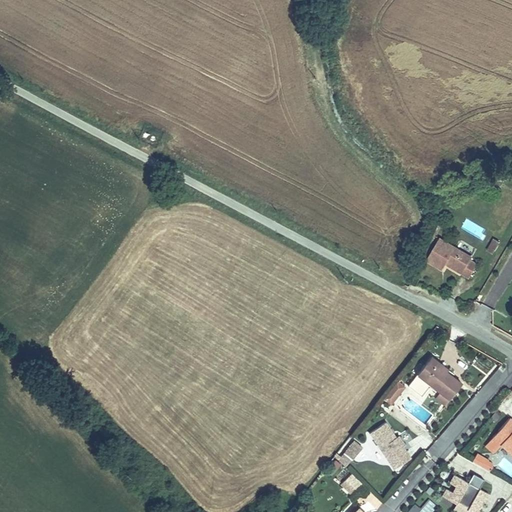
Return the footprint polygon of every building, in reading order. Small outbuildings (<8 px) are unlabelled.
[(494,253),(499,241),(493,238),(487,250),(494,253)] [(425,239),(412,261),(429,270),(432,265),(434,261),(451,272),(449,275),(456,279),(463,265),(457,262),(458,259),(425,239)] [(434,261),(432,265),(449,275),(451,272),(434,261)] [(427,368),(420,362),(396,393),(410,404),(420,392),(429,398),(439,406),(451,390),(435,377),(433,379),(424,373),(427,368)] [(433,379),(435,377),(437,375),(427,368),(424,373),(433,379)] [(435,411),(439,406),(429,398),(425,403),(435,411)] [(411,458),(386,420),(368,432),(392,470),(411,458)] [(499,428),(491,421),(467,449),(477,459),(484,451),(505,469),(511,460),(511,439),(507,435),(509,432),(501,425),(499,428)] [(346,468),(362,447),(351,438),(334,459),(346,468)] [(461,459),(456,466),(466,473),(471,466),(461,459)] [(338,483),(348,496),(361,484),(350,472),(338,483)] [(480,489),(483,480),(474,476),(471,485),(480,489)] [(472,511),(478,502),(468,497),(473,488),(462,482),(457,491),(444,483),(439,491),(445,495),(442,501),(436,497),(432,504),(445,511),(447,510),(451,511),(472,511)]
